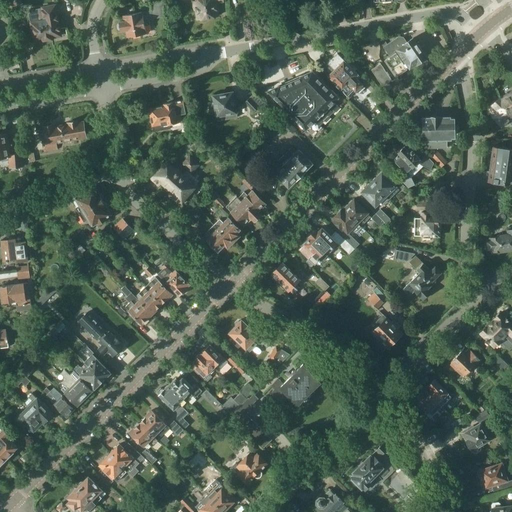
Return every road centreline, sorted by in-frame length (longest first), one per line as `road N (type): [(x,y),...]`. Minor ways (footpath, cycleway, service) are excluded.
road 1 (tertiary): [(224,282),(452,59)]
road 2 (tertiary): [(7,507),(224,282)]
road 3 (residential): [(219,53),(442,12),(478,33)]
road 4 (residential): [(224,282),(123,185),(102,87)]
road 5 (residential): [(474,288),(461,251),(467,99),(452,59)]
road 6 (residential): [(372,384),(291,315),(224,282)]
road 7 (residential): [(253,511),(372,384)]
road 8 (residential): [(437,511),(425,466),(372,384)]
road 9 (residential): [(372,384),(474,288)]
road 10 (residential): [(102,87),(189,71),(219,53)]
road 11 (residential): [(219,53),(98,65)]
